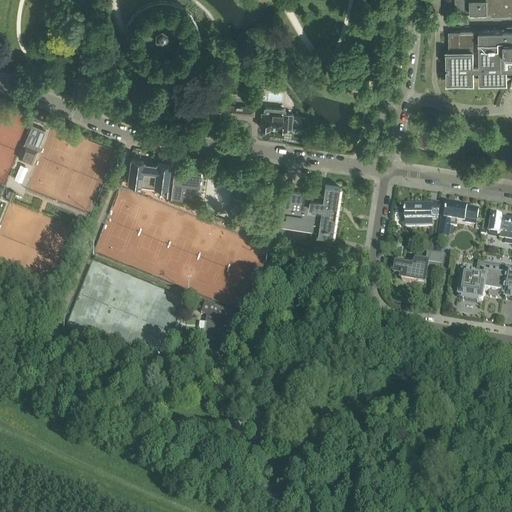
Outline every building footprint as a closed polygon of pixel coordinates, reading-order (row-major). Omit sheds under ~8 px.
[(425,0),(426,12),(441,12),(440,0),(425,0)] [(511,0),(486,0),(487,0),(470,0),(470,14),(487,14),(491,14),(491,16),(511,15),(511,0)] [(511,29),(472,31),(461,31),(449,31),(449,52),(446,52),(446,57),(447,66),(449,66),(449,69),(447,69),(447,79),(447,83),(474,83),(474,79),(474,70),(480,70),(480,81),(480,83),(507,82),(507,80),(507,70),(511,69),(511,29)] [(171,39),(168,32),(162,30),(155,32),(153,39),(155,45),(162,48),(168,45),(171,39)] [(208,128),(215,128),(216,115),(226,115),(226,113),(254,115),(254,107),(227,105),(227,103),(206,101),(205,114),(207,114),(206,127),(208,128)] [(278,129),(287,130),(287,128),(291,128),(292,114),(285,114),(286,110),(284,108),(266,107),(264,108),(264,112),(262,112),(261,128),(270,128),(270,127),(278,128),(278,129)] [(19,158),(32,164),(46,130),(32,125),(19,158)] [(128,182),(141,184),(142,180),(155,182),(154,185),(167,187),(170,164),(157,163),(157,165),(144,163),(144,161),(131,159),(128,182)] [(171,199),(182,201),(184,186),(200,188),(201,175),(175,171),(171,199)] [(260,182),(236,179),(231,215),(255,218),(260,182)] [(318,237),(322,238),(323,236),(332,238),(333,234),(340,187),(325,185),(324,196),(275,188),(275,189),(265,188),(264,200),(277,201),(274,225),(317,231),(316,235),(318,236),(318,237)] [(405,214),(406,227),(432,227),(432,220),(438,221),(441,204),(430,202),(429,206),(405,206),(405,210),(396,210),(396,214),(405,214)] [(439,236),(450,238),(452,226),(457,227),(458,220),(465,221),(466,220),(476,221),(476,222),(477,222),(479,211),(447,205),(445,220),(442,219),(439,236)] [(499,239),(511,240),(511,218),(511,220),(492,217),(491,220),(486,219),(484,229),(490,230),(490,231),(489,234),(500,236),(499,239)] [(259,243),(267,246),(271,247),(274,239),(262,235),(259,243)] [(433,254),(445,256),(446,255),(441,254),(443,242),(435,241),(433,254)] [(445,256),(433,254),(432,264),(417,261),(414,268),(410,267),(410,266),(410,265),(408,264),(407,266),(396,264),(395,265),(396,266),(395,275),(402,276),(401,280),(426,284),(429,269),(450,272),(452,257),(445,256)] [(270,263),(261,286),(269,290),(279,267),(270,263)] [(511,273),(509,273),(509,269),(479,264),(477,276),(463,274),(462,282),(461,283),(460,284),(459,287),(460,289),(461,289),(459,298),(483,302),(485,291),(504,294),(504,297),(506,297),(505,301),(511,301),(511,273)] [(206,316),(203,342),(209,343),(209,340),(221,342),(221,339),(226,340),(228,327),(236,328),(240,317),(205,303),(201,314),(206,316)] [(172,360),(167,358),(163,367),(175,372),(173,360),(172,360)]
